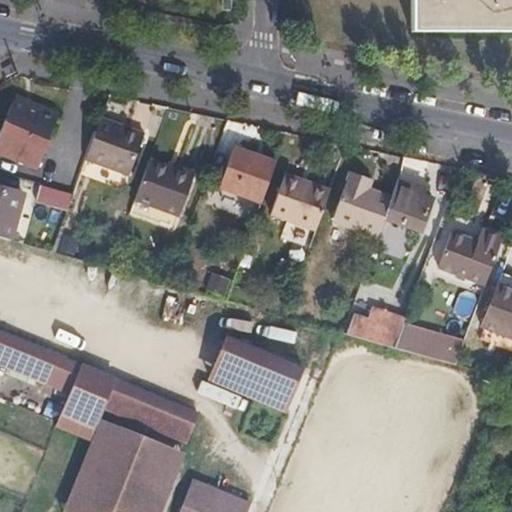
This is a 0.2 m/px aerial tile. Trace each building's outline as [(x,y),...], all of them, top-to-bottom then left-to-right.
[(511,0),(410,0),(410,25),(511,26),(511,0)] [(13,98),(11,105),(35,114),(38,108),(13,98)] [(35,114),(11,105),(0,131),(0,155),(37,170),(48,145),(45,143),(56,116),(38,108),(35,114)] [(86,161),(110,169),(127,128),(102,119),(86,161)] [(127,128),(110,169),(128,175),(145,134),(127,128)] [(145,134),(128,175),(131,176),(147,135),(145,134)] [(221,188),(263,203),(278,163),(236,148),(221,188)] [(151,161),(136,201),(179,217),(196,174),(176,167),(175,171),(151,161)] [(334,213),(354,221),(369,180),(349,173),(334,213)] [(287,174),(273,215),(315,230),(330,190),(287,174)] [(369,180),(354,221),(379,230),(384,218),(391,198),(368,190),(372,181),(369,180)] [(391,198),(384,218),(421,231),(433,199),(416,192),(418,187),(398,180),(391,198)] [(39,200),(69,208),(74,194),(43,185),(39,200)] [(0,240),(8,242),(20,197),(0,191),(0,240)] [(438,272),(483,289),(500,241),(480,233),(475,245),(452,237),(438,272)] [(223,294),(228,278),(210,272),(204,288),(223,294)] [(481,328),(492,332),(508,289),(498,285),(481,328)] [(492,332),(511,339),(511,290),(508,289),(492,332)] [(363,322),(357,340),(394,350),(401,333),(405,319),(369,309),(363,322)] [(347,316),(340,335),(357,340),(363,322),(347,316)] [(401,333),(394,350),(455,367),(461,350),(401,333)] [(0,334),(0,371),(68,398),(56,428),(91,442),(116,380),(0,334)] [(227,341),(210,386),(286,419),(302,373),(227,341)] [(127,387),(114,423),(186,452),(199,415),(127,387)] [(105,426),(69,511),(164,511),(184,458),(105,426)] [(194,485),(184,511),(247,511),(249,507),(194,485)]
